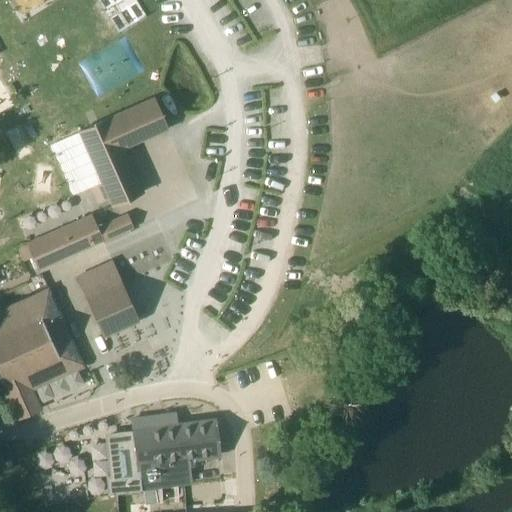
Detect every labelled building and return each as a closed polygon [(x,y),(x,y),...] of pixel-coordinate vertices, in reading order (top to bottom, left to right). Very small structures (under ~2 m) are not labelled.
[(167,128),(153,97),(88,127),(111,177),(101,182),(112,206),(143,192),(123,148),(167,128)] [(127,213),(96,226),(90,213),(27,242),(38,268),(102,239),(133,225),(127,213)] [(166,243),(135,258),(142,272),(173,257),(166,243)] [(110,260),(77,275),(103,335),(138,320),(110,260)] [(74,348),(48,288),(0,309),(0,378),(18,418),(40,408),(23,371),(74,348)] [(136,429),(133,429),(134,434),(108,437),(113,479),(109,479),(111,497),(192,487),(191,482),(189,459),(219,455),(215,419),(176,424),(174,414),(175,414),(134,418),(134,419),(135,419),(136,429)]
